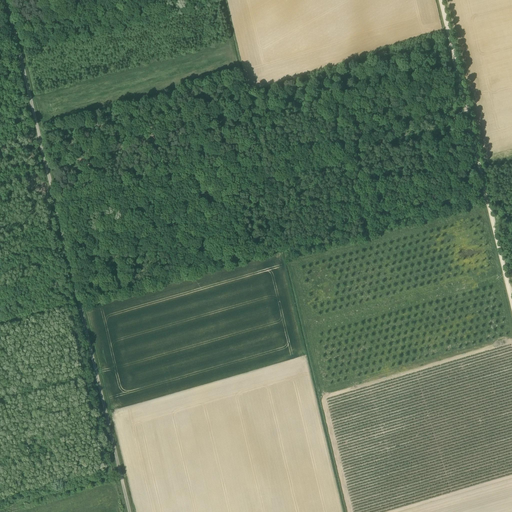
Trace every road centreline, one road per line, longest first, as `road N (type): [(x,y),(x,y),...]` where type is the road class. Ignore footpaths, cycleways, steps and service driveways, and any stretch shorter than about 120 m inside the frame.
road 1 (unclassified): [(129,511),(5,0)]
road 2 (track): [(440,0),(511,303)]
